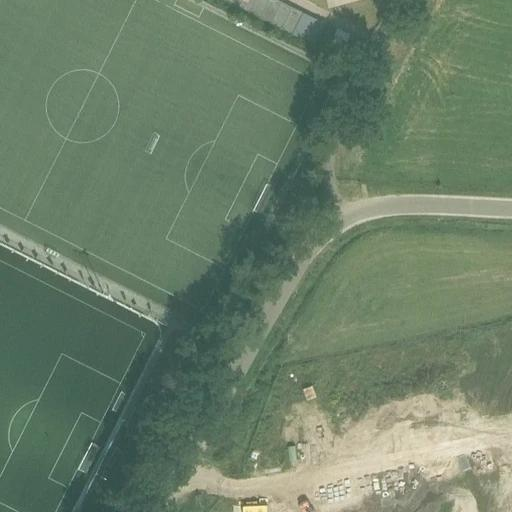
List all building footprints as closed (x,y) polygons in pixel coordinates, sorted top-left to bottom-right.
[(239,8),(243,0),(229,0),(228,3),(239,8)] [(243,0),(239,8),(250,13),(256,0),(243,0)] [(270,0),(256,0),(250,13),(261,19),(270,0)] [(270,0),(261,19),(272,24),(282,3),(277,0),(270,0)] [(293,8),(282,3),(272,24),(282,29),(293,8)] [(294,35),(295,31),(304,13),(293,8),(282,29),(294,35)] [(304,13),(294,35),(315,45),(326,24),(304,13)]
